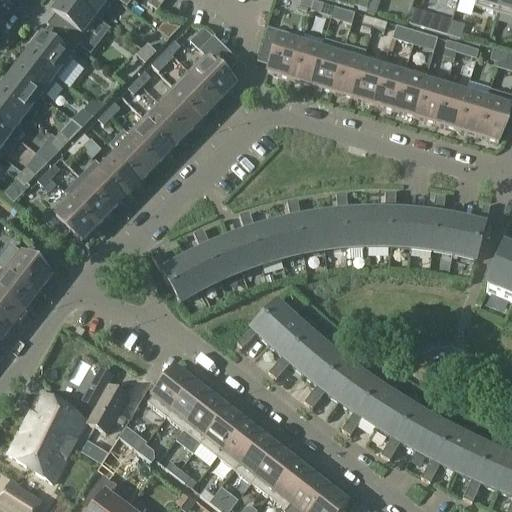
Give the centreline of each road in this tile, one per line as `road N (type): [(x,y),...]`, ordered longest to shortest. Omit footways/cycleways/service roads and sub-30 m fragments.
road 1 (residential): [(124,256),(266,112),(508,184)]
road 2 (residential): [(164,324),(411,511)]
road 3 (residential): [(0,391),(87,292)]
